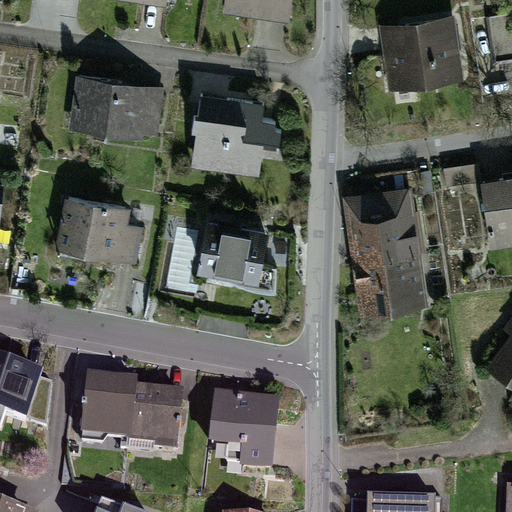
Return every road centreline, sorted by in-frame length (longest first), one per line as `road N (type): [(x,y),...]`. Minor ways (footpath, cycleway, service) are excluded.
road 1 (residential): [(330,77),(0,29)]
road 2 (residential): [(0,310),(318,368)]
road 3 (residential): [(318,368),(330,77)]
road 4 (unknown): [(66,322),(47,511)]
road 5 (unknown): [(320,462),(483,449)]
road 6 (residential): [(321,511),(318,368)]
